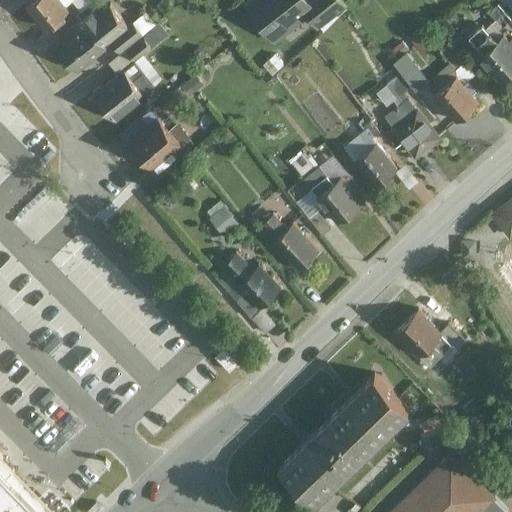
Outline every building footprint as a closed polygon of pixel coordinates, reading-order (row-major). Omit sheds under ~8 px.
[(63,0),(34,0),(27,5),(44,27),(69,8),(63,0)] [(310,0),(256,0),(248,7),(273,39),(315,5),(310,0)] [(58,44),(76,68),(130,26),(112,2),(58,44)] [(486,51),(481,55),(504,81),(511,74),(511,39),(506,33),(499,40),(484,24),(473,36),(486,51)] [(423,53),(436,44),(422,25),(409,34),(423,53)] [(466,61),(450,44),(442,51),(458,69),(466,61)] [(392,59),(412,89),(428,79),(408,49),(392,59)] [(380,73),(388,83),(366,99),(377,115),(410,90),(392,64),(380,73)] [(481,100),(450,64),(426,84),(457,120),(481,100)] [(94,94),(114,119),(144,96),(124,71),(94,94)] [(417,158),(444,137),(413,96),(385,117),(417,158)] [(132,142),(154,167),(181,143),(159,118),(132,142)] [(401,171),(381,145),(358,162),(378,188),(401,171)] [(364,204),(343,176),(317,196),(338,223),(364,204)] [(511,199),(489,218),(509,244),(511,241),(511,199)] [(207,209),(221,232),(237,223),(223,200),(207,209)] [(320,251),(294,223),(273,243),(299,270),(320,251)] [(283,287),(261,264),(239,285),(262,308),(283,287)] [(450,339),(422,310),(397,333),(425,362),(450,339)] [(223,353),(215,360),(230,375),(237,367),(223,353)] [(363,452),(411,405),(376,370),(351,395),(329,416),(363,452)] [(316,498),(363,452),(329,416),(304,440),(281,462),(316,498)] [(0,511),(44,511),(12,478),(1,467),(12,457),(4,449),(0,444),(0,511)] [(486,511),(502,498),(461,453),(396,511),(486,511)]
